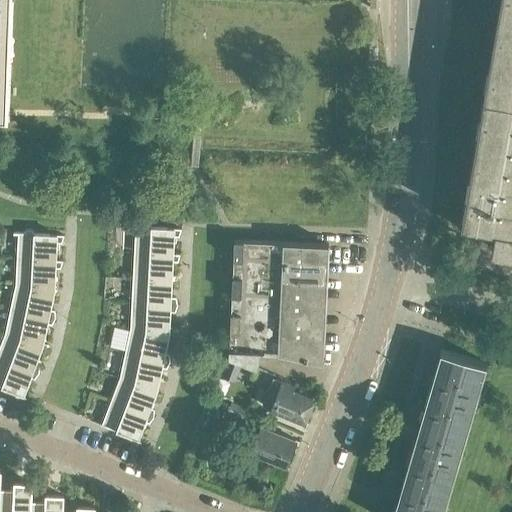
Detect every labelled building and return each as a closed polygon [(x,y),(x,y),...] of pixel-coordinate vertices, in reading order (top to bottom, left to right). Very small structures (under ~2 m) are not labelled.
[(0,0),(0,105),(10,106),(13,15),(9,15),(9,0),(0,0)] [(511,0),(504,0),(490,84),(511,88),(511,0)] [(511,227),(511,228),(511,220),(511,88),(490,84),(466,222),(482,224),(479,245),(511,250),(511,227)] [(136,229),(135,253),(173,255),(174,237),(179,238),(181,230),(174,230),(152,228),(150,226),(148,224),(145,224),(142,225),(141,228),(131,227),(131,229),(136,229)] [(56,263),(56,262),(57,244),(62,244),(64,237),(57,236),(35,235),(33,232),(31,231),(28,231),(25,232),(23,234),(14,234),(14,235),(19,235),(17,260),(56,263)] [(229,358),(257,369),(261,353),(278,354),(324,363),(324,355),(325,355),(329,246),(329,245),(235,241),(229,358)] [(133,278),(172,280),(173,262),(178,263),(180,256),(173,255),(135,253),(133,278)] [(17,260),(16,285),(54,290),(55,269),(61,269),(63,262),(56,262),(56,263),(17,260)] [(171,298),(172,280),(133,278),(132,304),(177,306),(178,306),(176,299),(171,298)] [(50,311),(54,290),(16,285),(11,310),(55,319),(55,312),(50,311)] [(131,329),(169,334),(170,313),(175,313),(177,306),(132,304),(131,329)] [(11,310),(6,334),(43,345),(47,325),(52,326),(55,319),(11,310)] [(131,329),(126,354),(170,363),(170,356),(165,355),(169,334),(131,329)] [(6,334),(0,349),(0,358),(33,370),(40,372),(40,365),(36,363),(43,345),(6,334)] [(487,364),(441,350),(440,350),(440,351),(441,352),(424,409),(468,422),(485,365),(486,365),(487,364)] [(170,363),(126,354),(120,378),(157,389),(162,369),(167,370),(170,363)] [(35,379),(40,373),(40,372),(0,358),(0,386),(26,397),(27,396),(24,395),(31,377),(35,379)] [(229,358),(221,377),(236,383),(244,364),(229,358)] [(157,389),(120,378),(111,402),(155,416),(155,409),(150,407),(157,389)] [(282,383),(274,379),(263,406),(272,410),(271,411),(303,423),(304,420),(307,419),(310,412),(309,410),(313,399),(293,391),(295,387),(283,382),(282,383)] [(155,416),(111,402),(103,425),(101,424),(101,426),(141,441),(141,440),(138,439),(145,420),(150,422),(155,416)] [(246,409),(231,403),(227,414),(242,420),(246,409)] [(424,409),(407,467),(452,480),(468,422),(424,409)] [(258,439),(252,453),(253,454),(254,452),(270,459),(269,461),(285,468),(288,460),(292,458),(294,453),(292,450),(296,441),(263,427),(262,428),(253,424),(248,435),(258,439)] [(407,467),(396,506),(394,511),(442,511),(452,480),(407,467)] [(14,492),(0,491),(0,511),(30,511),(31,504),(32,485),(15,484),(14,492)] [(31,504),(30,511),(62,511),(63,497),(46,496),(46,504),(31,504)]
